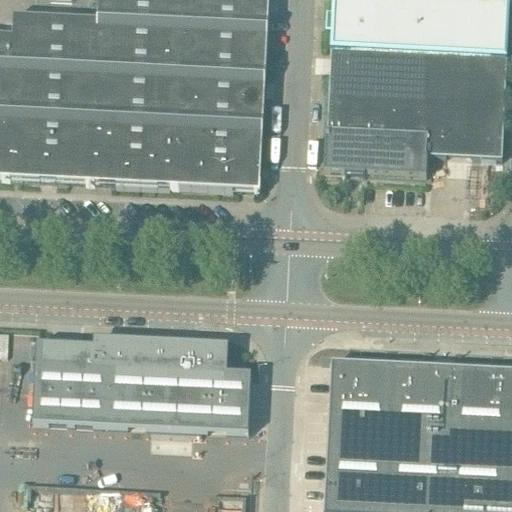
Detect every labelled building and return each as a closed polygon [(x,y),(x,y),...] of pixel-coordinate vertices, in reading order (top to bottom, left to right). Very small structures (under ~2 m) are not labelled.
[(183,0),(183,9),(174,194),(259,198),(269,0),(183,0)] [(333,0),(331,56),(507,64),(510,3),(449,0),(333,0)] [(89,190),(174,194),(183,9),(98,5),(97,25),(89,190)] [(5,185),(89,190),(97,25),(13,21),(12,41),(5,185)] [(0,185),(5,185),(12,41),(0,40),(0,185)] [(507,64),(331,56),(327,135),(427,140),(426,161),(501,165),(507,64)] [(325,176),(425,181),(426,161),(427,140),(327,135),(325,176)] [(93,385),(108,386),(109,373),(227,379),(228,353),(95,345),(95,353),(93,385)] [(36,382),(93,385),(95,353),(38,350),(36,382)] [(511,511),(511,377),(332,369),(325,511),(511,511)] [(108,386),(107,401),(106,433),(250,440),(251,401),(252,381),(227,379),(109,373),(108,386)] [(106,433),(107,401),(108,386),(93,385),(36,382),(33,429),(106,433)]
